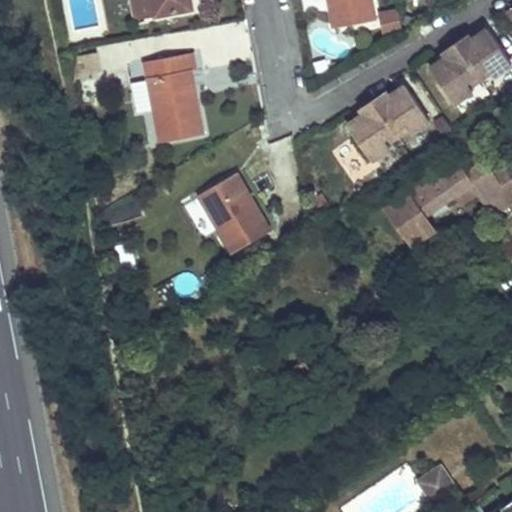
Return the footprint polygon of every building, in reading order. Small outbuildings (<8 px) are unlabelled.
[(151,0),(129,0),(133,18),(154,14),(151,0)] [(151,0),(154,14),(190,7),(189,0),(151,0)] [(374,20),(370,0),(328,0),(334,27),(374,20)] [(381,30),(399,28),(396,8),(378,10),(381,30)] [(452,52),(434,64),(459,100),(479,87),(476,83),(497,69),(500,72),(511,63),(511,52),(493,24),(477,35),(473,29),(447,45),(452,52)] [(188,67),(192,66),(189,51),(155,58),(158,73),(146,75),(157,140),(200,132),(194,100),(188,101),(186,91),(192,90),(188,67)] [(158,73),(155,58),(143,60),(146,75),(158,73)] [(369,110),(352,122),(376,157),(395,145),(392,141),(413,127),(415,130),(435,117),(411,81),(393,93),(389,87),(365,104),(369,110)] [(276,196),(302,191),(292,138),(265,144),(276,196)] [(348,174),(363,165),(349,141),(334,150),(348,174)] [(410,196),(390,209),(413,242),(433,228),(424,216),(472,183),(483,198),(485,197),(496,212),(508,204),(510,205),(511,203),(511,178),(509,173),(496,182),(484,164),(466,175),(457,163),(440,175),(437,173),(408,193),(410,196)] [(243,169),(204,192),(239,249),(278,226),(243,169)] [(440,469),(419,483),(433,505),(455,490),(440,469)] [(504,511),(511,511),(511,502),(502,509),(504,511)]
